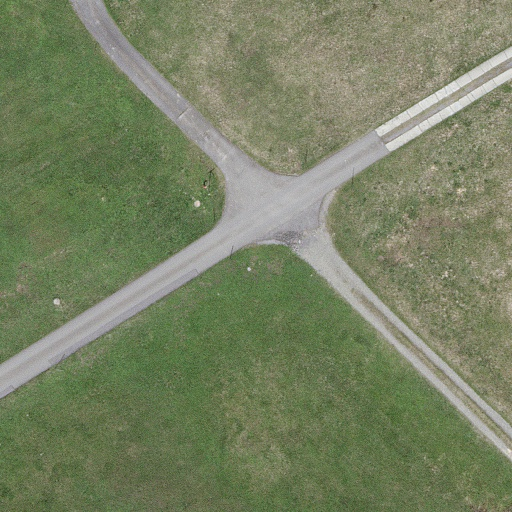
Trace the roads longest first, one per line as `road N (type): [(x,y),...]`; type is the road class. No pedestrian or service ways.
road 1 (unclassified): [(511,72),(0,390)]
road 2 (track): [(511,445),(269,217)]
